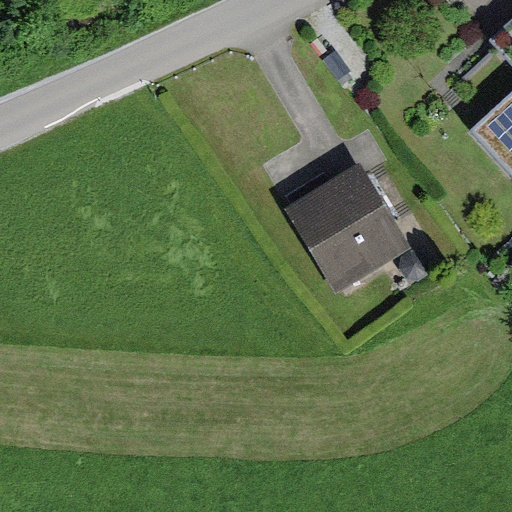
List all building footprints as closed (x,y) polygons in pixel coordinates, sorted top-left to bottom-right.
[(511,173),(511,31),(491,51),(511,73),(511,101),(476,135),(511,173)] [(354,46),(339,55),(352,75),(367,65),(354,46)] [(410,254),(363,173),(288,216),(335,297),(410,254)] [(404,262),(402,273),(407,282),(421,283),(429,276),(429,263),(423,257),(414,255),(404,262)] [(358,291),(346,299),(359,319),(371,311),(358,291)]
